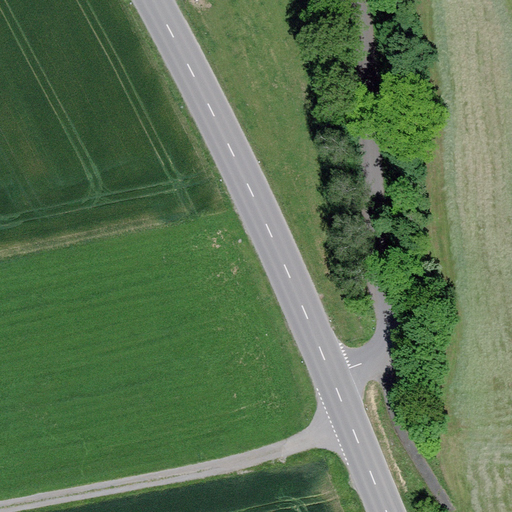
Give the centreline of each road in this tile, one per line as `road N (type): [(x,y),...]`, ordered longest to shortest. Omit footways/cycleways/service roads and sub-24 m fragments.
road 1 (tertiary): [(332,379),(274,239),(154,0)]
road 2 (unclassified): [(332,379),(381,358),(392,324),(363,0)]
road 3 (track): [(349,426),(272,460),(0,510)]
road 4 (tertiary): [(385,511),(332,379)]
